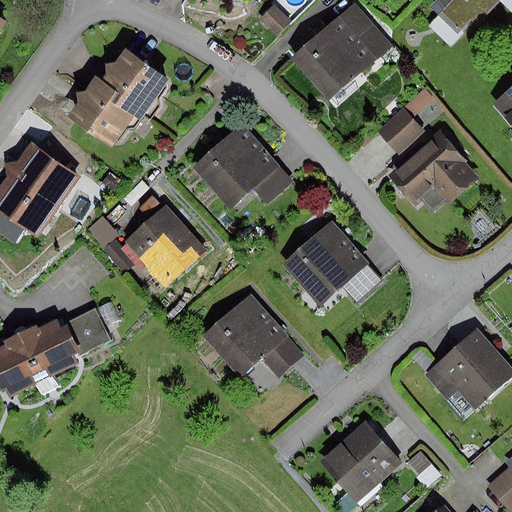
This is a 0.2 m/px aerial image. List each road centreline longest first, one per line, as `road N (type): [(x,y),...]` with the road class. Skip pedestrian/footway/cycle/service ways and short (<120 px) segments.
road 1 (residential): [(453,299),(308,131),(204,44),(110,0)]
road 2 (residential): [(453,299),(289,442)]
road 3 (residential): [(89,0),(0,126)]
